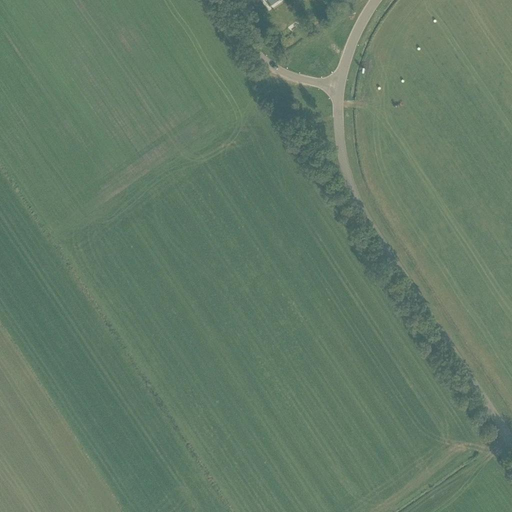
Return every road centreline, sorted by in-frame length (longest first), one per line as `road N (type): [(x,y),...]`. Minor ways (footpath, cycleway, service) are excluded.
road 1 (tertiary): [(511,437),(356,199),(342,155),(337,88)]
road 2 (unclassified): [(225,0),(271,63),(337,88)]
